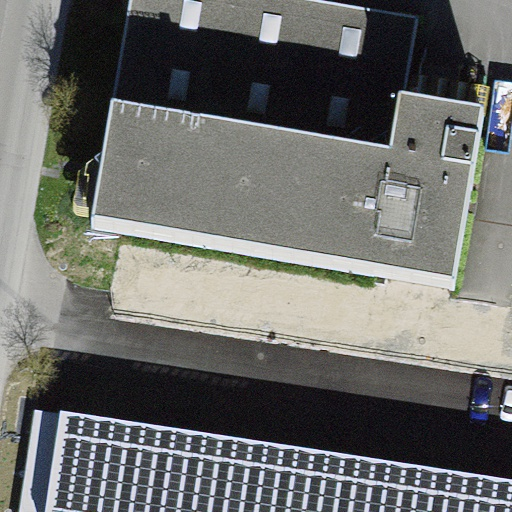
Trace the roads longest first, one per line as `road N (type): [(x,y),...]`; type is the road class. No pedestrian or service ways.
road 1 (residential): [(0,317),(476,391),(511,179)]
road 2 (residential): [(0,268),(41,0)]
